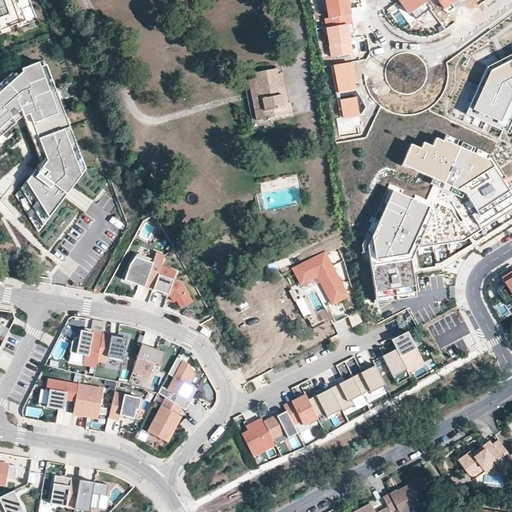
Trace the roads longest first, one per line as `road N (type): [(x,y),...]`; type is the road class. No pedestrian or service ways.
road 1 (residential): [(158,479),(227,405),(215,366),(189,337),(140,317),(49,303)]
road 2 (residential): [(295,511),(511,382)]
road 3 (residential): [(158,479),(105,452),(0,433)]
road 4 (residential): [(511,378),(473,305),(472,272),(511,241)]
road 5 (residential): [(395,41),(377,76),(400,101),(432,88),(436,64),(428,47)]
